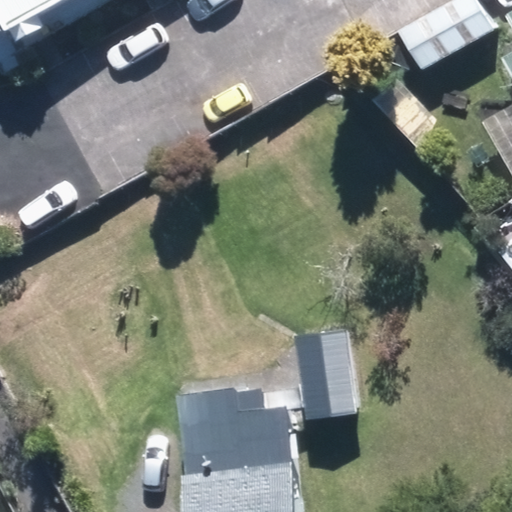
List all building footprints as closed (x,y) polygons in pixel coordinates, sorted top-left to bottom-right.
[(0,0),(0,47),(82,0),(0,0)] [(495,36),(473,0),(469,0),(399,43),(422,80),(495,36)] [(511,20),(509,23),(511,28),(511,58),(503,64),(511,78),(511,20)] [(442,132),(373,54),(349,75),(417,153),(442,132)] [(511,253),(500,264),(511,278),(511,253)] [(347,333),(294,343),(308,426),(362,417),(355,378),(347,333)] [(303,511),(287,387),(178,402),(193,511),(303,511)]
